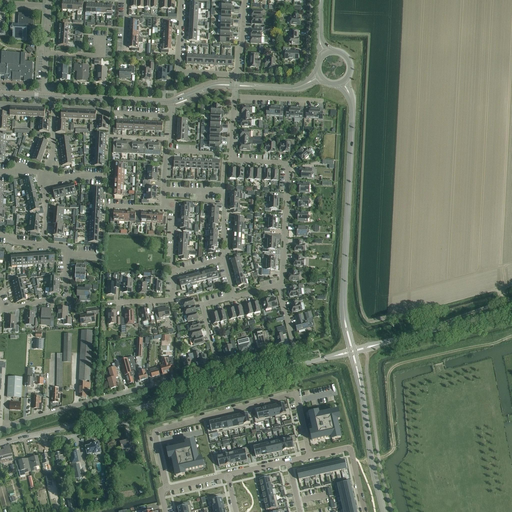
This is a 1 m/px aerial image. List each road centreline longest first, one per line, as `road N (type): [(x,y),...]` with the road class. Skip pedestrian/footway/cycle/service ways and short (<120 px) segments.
road 1 (tertiary): [(0,442),(333,356)]
road 2 (residential): [(166,487),(154,430),(295,392),(310,456)]
road 3 (residential): [(281,284),(287,167),(232,160),(234,96)]
road 4 (track): [(378,457),(394,446),(387,377),(395,365),(511,336)]
road 5 (tertiary): [(343,314),(349,94)]
road 6 (residential): [(0,429),(175,379)]
road 7 (residential): [(219,368),(295,348),(281,284)]
road 8 (residential): [(236,75),(294,77),(304,70),(310,0)]
road 9 (residential): [(0,307),(64,295),(66,247),(42,245)]
road 10 (tertiary): [(379,343),(511,309)]
road 11 (tertiary): [(383,511),(359,379)]
road 12 (residential): [(236,75),(177,72),(182,0)]
road 13 (tertiary): [(43,95),(172,101)]
